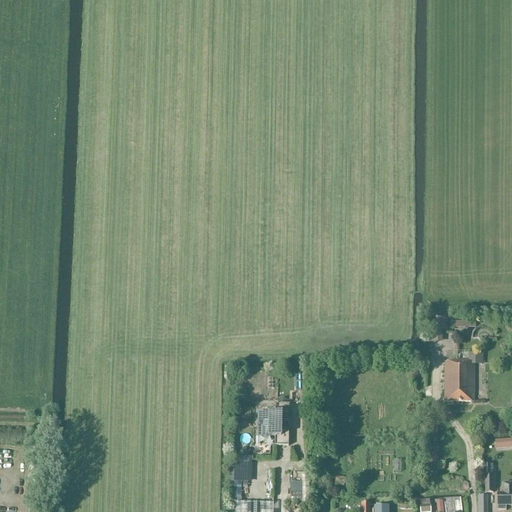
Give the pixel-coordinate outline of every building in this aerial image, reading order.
[(447,332),(447,319),(428,320),(428,343),(442,343),(442,332),(447,332)] [(450,329),(476,329),(476,319),(450,320),(450,329)] [(482,365),(482,354),(468,354),(468,361),(453,361),(453,363),(445,363),(445,403),(474,403),(474,365),(482,365)] [(289,405),(275,405),(275,414),(264,414),(263,437),(275,437),(275,447),(288,447),(289,430),(281,430),(281,422),(289,422),(289,405)] [(496,450),(511,448),(511,439),(495,441),(496,450)] [(493,477),(493,465),(485,465),(485,494),(494,494),(494,477),(493,477)] [(511,483),(503,483),(503,494),(497,494),(497,506),(498,506),(498,511),(506,511),(506,506),(511,506),(511,483)] [(444,504),(445,511),(461,511),(461,502),(444,504)] [(273,511),(273,504),(234,503),(234,511),(273,511)] [(370,511),(370,503),(361,503),(360,511),(370,511)]
